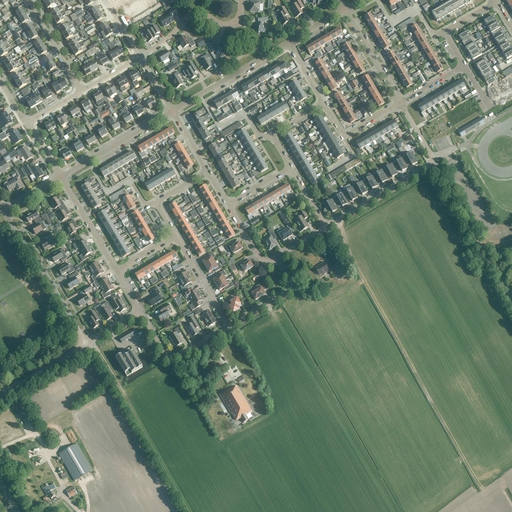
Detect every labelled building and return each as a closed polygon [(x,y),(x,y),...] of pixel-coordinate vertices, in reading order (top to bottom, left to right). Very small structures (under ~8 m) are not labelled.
[(50,0),(44,4),(47,9),(54,5),(53,2),(55,0),(50,0)] [(141,12),(146,9),(140,0),(139,0),(135,3),(141,12)] [(147,0),(140,0),(146,9),(151,6),(147,0)] [(251,0),(251,2),(249,3),(249,11),(250,12),(258,13),(259,12),(260,5),(263,5),(263,1),(259,0),(251,0)] [(304,8),(299,0),(294,3),(295,5),(291,8),(296,17),(294,19),(303,13),(301,10),(304,8)] [(397,3),(394,0),(389,0),(388,1),(391,6),(390,7),(392,11),(396,9),(394,5),(397,3)] [(402,0),(394,0),(397,3),(399,8),(400,10),(402,12),(406,10),(403,5),(402,6),(399,2),(402,0)] [(452,0),(448,3),(453,12),(454,13),(454,12),(460,8),(455,0),(452,0)] [(464,2),(462,0),(455,0),(460,8),(460,9),(461,9),(460,8),(465,5),(466,6),(465,5),(466,5),(464,2)] [(135,3),(130,6),(135,15),(141,12),(135,3)] [(443,6),(448,15),(449,16),(448,15),(453,12),(448,3),(443,6)] [(130,19),(135,15),(130,6),(124,9),(130,19)] [(436,10),(442,19),(442,20),(442,19),(448,15),(443,6),(436,10)] [(284,7),(275,13),(283,25),(289,22),(286,16),(288,15),(284,7)] [(60,15),(59,12),(63,10),(61,8),(50,14),(53,19),(60,15)] [(87,21),(89,20),(99,14),(96,8),(90,11),(92,14),(91,15),(91,14),(85,18),(87,21)] [(168,12),(169,15),(159,21),(163,28),(174,22),(172,19),(178,15),(174,8),(168,12)] [(14,21),(25,15),(22,9),(16,13),(18,17),(17,18),(16,17),(13,19),(14,21)] [(435,20),(437,22),(442,19),(436,10),(431,13),(435,20)] [(60,15),(53,19),(57,25),(64,21),(62,18),(65,16),(68,14),(67,12),(64,13),(60,15)] [(102,19),(99,14),(87,21),(88,24),(95,20),(97,22),(102,19)] [(376,15),(372,17),(370,14),(364,17),(367,23),(373,19),(375,18),(376,18),(377,17),(378,18),(381,16),(379,14),(377,16),(376,15)] [(21,25),(22,24),(28,21),(25,15),(14,21),(16,24),(19,22),(21,25)] [(493,16),(484,22),(487,28),(496,22),(493,16)] [(258,19),(258,24),(253,27),(253,28),(257,35),(258,35),(265,31),(265,30),(262,24),(268,20),(267,18),(258,19)] [(375,23),(373,19),(367,23),(371,28),(376,25),(379,24),(377,21),(375,23)] [(496,22),(487,28),(491,34),(500,28),(496,22)] [(63,35),(70,31),(68,28),(69,27),(72,26),(70,23),(59,30),(63,35)] [(98,35),(108,29),(105,24),(99,27),(102,31),(100,32),(100,31),(97,33),(98,35)] [(23,37),(34,31),(31,25),(25,29),(27,32),(22,35),(23,37)] [(152,25),(149,27),(147,28),(153,40),(159,37),(157,34),(160,33),(156,26),(152,25)] [(376,25),(371,28),(374,34),(380,30),(384,28),(384,29),(387,28),(386,26),(384,27),(383,25),(378,28),(376,25)] [(417,26),(411,29),(409,30),(410,33),(412,32),(414,35),(420,31),(417,26)] [(70,31),(63,35),(66,40),(73,36),(71,33),(72,32),(72,33),(75,31),(73,28),(70,31)] [(153,40),(147,28),(145,30),(147,33),(144,35),(143,34),(140,36),(144,42),(147,41),(148,43),(153,40)] [(384,28),(380,30),(374,34),(377,39),(383,36),(385,35),(384,33),(382,34),(381,33),(384,32),(383,29),(384,28)] [(500,28),(491,34),(494,39),(503,34),(500,28)] [(108,29),(98,35),(99,38),(103,36),(102,35),(103,34),(106,38),(112,35),(108,29)] [(341,40),(339,37),(343,34),(339,29),(334,32),(342,46),(347,43),(345,40),(342,41),(341,40)] [(16,31),(15,31),(11,34),(16,41),(20,39),(16,31)] [(37,37),(34,31),(23,37),(24,37),(22,38),(24,41),(25,40),(28,38),(28,37),(29,36),(31,40),(37,37)] [(414,35),(412,36),(414,39),(416,37),(417,40),(423,37),(420,31),(414,35)] [(471,37),(467,31),(458,37),(462,43),(471,37)] [(342,46),(334,32),(328,35),(331,41),(337,38),(339,41),(336,43),(339,47),(342,46)] [(503,34),(494,39),(498,45),(506,40),(507,40),(506,39),(503,34)] [(328,35),(323,39),(326,44),(328,47),(331,46),(329,43),(331,41),(328,35)] [(188,41),(185,36),(178,41),(183,49),(190,45),(191,48),(195,45),(191,39),(188,41)] [(385,39),(383,36),(377,39),(380,45),(386,42),(388,40),(387,38),(385,39)] [(423,37),(417,40),(421,46),(426,42),(423,37)] [(474,43),(471,37),(462,43),(465,49),(474,43)] [(114,40),(112,38),(108,40),(112,47),(118,58),(124,54),(119,47),(116,49),(113,44),(115,42),(114,40)] [(1,43),(0,43),(0,51),(5,48),(4,48),(8,46),(7,43),(6,43),(7,42),(5,39),(0,41),(1,43)] [(72,51),(79,46),(77,43),(78,43),(81,41),(80,39),(69,45),(72,51)] [(326,44),(323,39),(317,42),(320,47),(326,44)] [(34,49),(31,50),(30,51),(31,54),(33,53),(43,47),(40,41),(34,44),(36,49),(35,50),(34,49)] [(212,42),(206,45),(211,53),(215,51),(219,58),(228,54),(225,49),(224,50),(221,44),(215,48),(212,42)] [(317,42),(311,45),(315,51),(317,54),(319,53),(319,52),(322,50),(320,48),(320,47),(317,42)] [(388,45),(386,42),(380,45),(384,51),(391,46),(390,44),(388,45)] [(430,48),(426,42),(421,46),(424,51),(430,48)] [(508,42),(499,48),(503,54),(511,48),(508,42)] [(79,46),(72,51),(75,56),(82,52),(80,48),(81,48),(86,45),(85,43),(83,44),(79,46)] [(478,49),(474,43),(465,49),(469,54),(478,49)] [(343,47),(344,48),(341,50),(342,52),(345,50),(346,53),(352,50),(349,44),(343,47)] [(315,51),(311,45),(306,48),(309,54),(312,53),(315,51)] [(5,48),(0,51),(0,56),(1,58),(8,54),(6,51),(10,48),(8,46),(4,48),(5,48)] [(43,47),(33,53),(34,55),(36,54),(37,56),(39,57),(40,56),(41,56),(47,52),(43,47)] [(118,58),(112,47),(110,49),(111,52),(112,51),(113,53),(109,55),(113,61),(118,58)] [(94,48),(93,49),(90,51),(93,55),(95,54),(97,57),(98,60),(103,67),(108,63),(102,54),(99,55),(98,52),(97,53),(94,48)] [(424,51),(422,53),(423,55),(425,54),(427,57),(433,53),(430,48),(424,51)] [(506,60),(511,56),(511,48),(503,54),(506,60)] [(473,60),(481,55),(478,49),(469,54),(472,59),(472,60),(473,60)] [(345,57),(348,55),(350,59),(355,55),(352,50),(346,53),(344,55),(345,57)] [(172,51),(169,54),(167,52),(158,57),(162,63),(169,59),(171,63),(175,61),(177,63),(180,60),(176,53),(174,54),(172,51)] [(392,52),(387,55),(390,61),(396,57),(397,56),(398,56),(399,56),(400,55),(401,56),(403,54),(402,52),(399,54),(398,52),(394,55),(392,52)] [(433,53),(427,57),(425,58),(427,60),(429,59),(430,62),(436,59),(433,53)] [(213,63),(209,57),(208,54),(199,60),(201,64),(202,63),(206,71),(212,67),(210,65),(213,63)] [(350,59),(351,61),(353,64),(359,61),(355,55),(350,59)] [(396,57),(390,61),(393,66),(399,63),(401,61),(404,60),(401,56),(400,55),(399,56),(398,56),(397,56),(396,57)] [(14,64),(12,61),(16,59),(15,56),(4,63),(7,68),(14,64)] [(29,62),(28,63),(23,65),(25,68),(29,66),(35,62),(38,60),(36,57),(28,61),(29,62)] [(42,69),(52,62),(49,57),(43,60),(46,64),(44,65),(44,64),(40,66),(42,69)] [(477,69),(486,63),(483,57),(474,63),(477,69)] [(436,59),(430,62),(428,63),(430,66),(432,65),(434,68),(439,64),(436,59)] [(86,63),(92,73),(98,69),(94,63),(91,65),(89,61),(86,63)] [(325,63),(323,64),(321,61),(315,64),(318,70),(324,66),(326,65),(327,67),(330,65),(328,63),(326,64),(325,63)] [(349,65),(346,66),(348,69),(351,67),(352,68),(354,67),(356,69),(356,70),(362,66),(359,61),(353,64),(350,66),(349,65)] [(18,62),(14,64),(7,68),(10,74),(17,69),(15,66),(19,64),(18,62)] [(56,68),(52,62),(42,69),(43,71),(46,69),(46,68),(47,67),(50,72),(56,68)] [(282,62),(277,66),(285,78),(286,80),(294,75),(292,72),(290,73),(289,73),(285,75),(285,74),(283,71),(286,69),(289,68),(287,63),(284,65),(282,62)] [(92,73),(86,63),(84,64),(86,68),(83,70),(86,76),(92,73)] [(189,69),(185,71),(183,72),(186,77),(188,75),(191,80),(196,77),(195,74),(197,72),(192,63),(187,65),(189,69)] [(400,66),(399,63),(393,66),(396,72),(402,68),(404,67),(403,64),(400,66)] [(490,69),(486,63),(477,69),(481,75),(490,69)] [(439,64),(434,68),(430,70),(431,72),(435,70),(437,73),(443,70),(439,64)] [(285,79),(285,78),(277,66),(272,69),(276,75),(279,74),(283,81),(286,80),(285,78),(285,79)] [(327,72),(324,66),(318,70),(322,75),(327,72)] [(356,70),(356,69),(350,73),(351,74),(350,74),(350,76),(357,72),(359,75),(365,72),(362,66),(356,70)] [(402,68),(396,72),(400,77),(405,74),(407,73),(406,70),(404,72),(402,68)] [(274,80),(272,77),(276,75),(272,69),(267,72),(271,78),(272,81),(274,85),(276,84),(274,80)] [(493,75),(490,69),(481,75),(484,81),(493,75)] [(23,80),(21,77),(25,75),(24,72),(13,79),(16,84),(23,80)] [(139,85),(138,84),(136,81),(140,79),(136,72),(129,76),(133,83),(132,83),(135,88),(139,85)] [(271,78),(267,72),(261,75),(265,81),(271,78)] [(327,72),(322,75),(325,81),(331,77),(327,72)] [(171,80),(173,84),(174,83),(177,89),(183,85),(178,76),(179,75),(178,73),(174,75),(176,77),(171,80)] [(407,77),(405,74),(400,77),(403,83),(409,80),(408,79),(410,78),(409,76),(407,77)] [(265,81),(261,75),(256,78),(260,84),(265,81)] [(497,81),(493,75),(484,81),(488,87),(497,81)] [(362,79),(362,80),(360,81),(361,83),(363,82),(365,85),(371,82),(368,76),(362,79)] [(23,80),(16,84),(19,89),(26,85),(25,82),(28,80),(27,77),(23,80)] [(334,83),(331,77),(325,81),(328,86),(334,83)] [(56,81),(58,84),(62,91),(68,87),(62,78),(56,81)] [(256,78),(251,81),(255,87),(260,84),(256,78)] [(127,91),(125,87),(128,85),(124,79),(118,83),(121,89),(120,89),(122,93),(127,91)] [(406,88),(412,85),(414,84),(413,81),(410,82),(409,80),(403,83),(406,88)] [(62,91),(58,84),(56,81),(53,84),(52,85),(52,87),(56,94),(62,91)] [(255,87),(251,81),(246,84),(251,93),(254,97),(255,96),(253,92),(254,92),(253,90),(252,89),(255,87)] [(358,87),(355,82),(355,81),(350,84),(353,90),(358,87)] [(461,81),(456,84),(460,91),(459,91),(461,95),(463,94),(461,90),(465,87),(461,81)] [(293,91),(300,87),(297,82),(290,86),(290,85),(286,88),(287,90),(291,87),(293,91)] [(365,85),(367,87),(369,91),(374,87),(371,82),(365,85)] [(337,88),(334,83),(328,86),(332,92),(337,88)] [(241,87),(242,90),(240,92),(243,98),(246,96),(245,94),(248,92),(249,94),(251,93),(246,84),(241,87)] [(456,84),(450,87),(454,94),(456,98),(458,97),(456,93),(459,91),(460,91),(456,84)] [(117,95),(115,92),(112,86),(105,90),(108,96),(110,99),(117,95)] [(136,94),(133,96),(136,101),(142,98),(139,92),(143,90),(142,87),(135,91),(134,89),(133,89),(136,94)] [(293,91),(289,93),(290,95),(294,93),(296,96),(296,97),(303,93),(300,87),(293,91)] [(365,91),(363,93),(364,95),(367,93),(367,95),(368,94),(369,95),(370,94),(370,93),(372,96),(377,93),(374,87),(369,91),(366,92),(365,91)] [(450,87),(445,90),(449,97),(448,98),(451,101),(453,100),(450,96),(454,94),(450,87)] [(46,100),(52,97),(48,89),(42,93),(46,100)] [(449,97),(445,90),(440,94),(443,100),(443,101),(445,105),(446,104),(447,103),(445,100),(448,98),(449,97)] [(235,91),(230,94),(239,109),(240,111),(242,109),(240,105),(239,105),(237,102),(239,100),(242,98),(239,92),(237,94),(235,91)] [(38,95),(37,96),(35,93),(33,94),(34,96),(31,98),(36,106),(42,103),(38,95)] [(97,106),(105,102),(100,93),(93,97),(96,103),(97,106)] [(296,97),(296,96),(292,98),(293,100),(297,98),(300,102),(306,99),(303,93),(296,97)] [(337,102),(343,98),(340,93),(334,96),(337,102)] [(381,98),(377,93),(372,96),(375,102),(381,98)] [(230,94),(224,97),(228,103),(231,102),(233,104),(235,108),(234,108),(237,112),(240,111),(239,109),(230,94)] [(440,94),(434,97),(438,104),(437,104),(440,108),(442,107),(439,103),(443,101),(443,100),(440,94)] [(121,96),(118,98),(115,99),(118,104),(124,101),(121,96)] [(224,97),(219,100),(228,115),(229,117),(232,116),(229,111),(225,105),(228,103),(224,97)] [(438,104),(434,97),(429,100),(433,107),(432,107),(434,111),(436,110),(434,106),(437,104),(438,104)] [(25,100),(26,102),(31,109),(36,106),(31,98),(32,99),(29,101),(27,98),(25,100)] [(283,104),(279,106),(283,113),(288,109),(284,103),(285,102),(283,98),(281,100),(283,104)] [(343,98),(337,102),(341,107),(346,104),(346,103),(348,102),(346,100),(345,101),(343,98)] [(372,102),(369,104),(370,106),(373,104),(374,105),(376,104),(378,107),(384,104),(381,98),(375,102),(372,103),(372,102)] [(150,110),(157,106),(153,100),(148,102),(146,99),(144,101),(146,104),(150,110)] [(219,100),(214,103),(218,109),(221,108),(222,110),(225,114),(222,115),(223,116),(223,117),(225,119),(225,120),(229,117),(228,115),(219,100)] [(252,110),(256,108),(254,105),(259,103),(258,100),(249,104),(252,110)] [(429,100),(423,103),(427,110),(429,114),(431,113),(429,109),(432,107),(433,107),(429,100)] [(86,113),(90,111),(92,109),(90,107),(91,106),(87,101),(81,105),(84,110),(86,113)] [(277,107),(274,109),(273,109),(277,116),(283,113),(279,106),(277,102),(275,103),(277,107)] [(427,110),(423,103),(418,107),(422,113),(421,113),(423,117),(425,116),(423,112),(427,110)] [(137,117),(143,114),(140,108),(141,108),(139,104),(136,106),(138,109),(134,112),(137,117)] [(346,104),(341,107),(344,113),(350,109),(352,108),(350,105),(348,107),(346,104)] [(272,110),(269,112),(268,112),(272,119),(277,116),(273,109),(274,109),(272,105),(270,106),(272,110)] [(78,117),(80,116),(79,113),(76,108),(69,112),(72,117),(76,115),(78,117)] [(111,108),(109,109),(106,111),(109,116),(115,113),(112,108),(111,108)] [(267,113),(263,115),(263,116),(267,122),(272,119),(268,112),(269,112),(266,108),(264,109),(267,113)] [(132,121),(129,115),(127,111),(126,112),(124,109),(120,111),(122,114),(119,116),(121,120),(123,119),(126,124),(132,121)] [(350,109),(344,113),(347,118),(353,115),(350,109)] [(486,113),(489,119),(497,116),(495,110),(486,113)] [(263,116),(263,115),(261,111),(259,113),(261,116),(257,119),(261,126),(267,122),(263,116)] [(0,121),(4,128),(12,123),(10,120),(11,119),(10,117),(9,118),(6,112),(0,115),(0,121)] [(192,116),(194,119),(192,120),(195,125),(207,118),(207,116),(203,119),(203,118),(200,120),(198,116),(201,115),(199,112),(192,116)] [(68,124),(66,121),(63,115),(56,119),(60,125),(61,127),(68,124)] [(356,120),(353,115),(347,118),(351,124),(356,120)] [(317,126),(324,122),(321,117),(314,121),(314,120),(310,123),(311,125),(315,122),(317,126)] [(209,121),(207,118),(195,125),(198,131),(205,127),(203,125),(206,123),(209,121)] [(461,137),(485,123),(482,118),(458,132),(461,137)] [(114,119),(112,120),(108,122),(114,131),(120,128),(117,122),(116,122),(114,119)] [(392,131),(394,135),(396,134),(394,130),(398,127),(394,121),(388,124),(392,131)] [(48,132),(55,128),(52,122),(44,126),(48,132)] [(317,126),(313,128),(314,130),(318,128),(320,131),(321,132),(327,128),(324,122),(317,126)] [(206,129),(205,127),(198,131),(201,136),(208,132),(210,131),(214,128),(216,127),(215,124),(206,129)] [(388,124),(383,127),(387,134),(386,134),(388,138),(390,137),(388,133),(392,131),(388,124)] [(102,126),(95,130),(96,132),(97,132),(101,139),(108,135),(104,128),(102,126)] [(214,128),(210,131),(208,132),(201,136),(204,141),(207,139),(209,142),(216,139),(214,135),(211,137),(209,134),(215,130),(216,132),(219,131),(216,127),(214,128)] [(387,134),(383,127),(378,130),(382,137),(381,138),(383,141),(385,140),(383,136),(386,134),(387,134)] [(172,138),(171,136),(174,134),(171,128),(165,132),(169,137),(170,139),(172,138)] [(317,134),(318,135),(321,133),(323,137),(324,137),(331,133),(327,128),(321,132),(320,131),(316,133),(317,134)] [(22,141),(16,130),(9,134),(7,136),(8,138),(11,136),(15,145),(22,141)] [(382,137),(378,130),(372,134),(376,140),(375,141),(378,145),(380,144),(377,140),(381,138),(382,137)] [(241,140),(248,136),(245,131),(238,135),(238,134),(234,136),(235,138),(239,136),(241,140)] [(165,132),(160,135),(163,140),(164,142),(167,141),(166,139),(169,137),(165,132)] [(324,137),(323,137),(320,139),(321,141),(325,139),(327,142),(327,143),(334,139),(331,133),(324,137)] [(294,140),(298,138),(297,136),(293,138),(290,134),(286,137),(284,138),(287,144),(294,140)] [(376,140),(372,134),(367,137),(371,144),(370,144),(372,148),(374,147),(372,143),(375,141),(376,140)] [(154,138),(158,144),(159,146),(161,144),(160,142),(163,140),(160,135),(154,138)] [(88,146),(96,142),(92,136),(85,140),(88,146)] [(241,140),(237,142),(238,144),(242,142),(244,145),(245,146),(251,142),(248,136),(241,140)] [(371,144),(367,137),(361,140),(365,147),(364,147),(367,151),(369,150),(366,146),(370,144),(371,144)] [(154,146),(158,144),(154,138),(149,141),(152,147),(153,149),(156,148),(154,146)] [(80,143),(79,143),(77,139),(75,140),(77,144),(73,147),(77,153),(83,149),(80,143)] [(327,143),(327,142),(323,144),(324,146),(328,144),(330,147),(330,148),(337,144),(334,139),(327,143)] [(294,140),(287,144),(290,149),(297,145),(297,146),(301,143),(300,142),(296,144),(294,140)] [(365,147),(361,140),(356,143),(359,148),(355,150),(361,159),(363,158),(361,155),(363,153),(361,149),(364,147),(365,147)] [(149,141),(143,145),(147,150),(148,153),(151,151),(149,149),(152,147),(149,141)] [(217,143),(215,144),(208,148),(211,153),(218,149),(224,146),(228,144),(226,141),(223,143),(223,144),(219,146),(217,143)] [(245,146),(244,145),(240,147),(242,149),(245,147),(247,150),(248,151),(254,147),(251,142),(245,146)] [(183,149),(180,143),(169,150),(171,152),(176,149),(178,152),(183,149)] [(330,148),(330,147),(326,150),(327,152),(331,149),(333,153),(333,154),(340,150),(337,144),(330,148)] [(146,156),(144,152),(147,150),(143,145),(138,148),(140,151),(137,152),(141,159),(146,156)] [(297,145),(290,149),(294,154),(300,151),(301,151),(305,149),(303,147),(299,149),(297,146),(297,145)] [(224,146),(218,149),(211,153),(214,158),(221,155),(219,152),(222,150),(226,148),(224,146)] [(248,151),(247,150),(244,153),(245,155),(249,152),(251,156),(258,153),(254,147),(248,151)] [(32,158),(26,148),(17,153),(20,160),(23,158),(25,162),(32,158)] [(68,151),(66,148),(64,149),(64,148),(59,151),(61,155),(62,155),(65,160),(72,156),(68,151)] [(177,156),(179,155),(181,158),(187,155),(183,149),(178,152),(175,154),(177,156)] [(333,154),(333,153),(329,155),(330,157),(334,155),(337,159),(344,155),(340,150),(333,154)] [(17,156),(15,153),(14,151),(8,154),(11,160),(17,156)] [(300,151),(294,154),(297,160),(304,156),(304,157),(308,154),(307,152),(303,155),(301,151),(300,151)] [(131,162),(132,161),(135,159),(137,163),(139,162),(137,158),(136,158),(132,152),(127,155),(131,162)] [(251,156),(247,158),(248,160),(252,158),(254,161),(254,162),(261,158),(258,153),(251,156)] [(407,153),(405,154),(402,156),(406,162),(406,163),(409,161),(412,166),(417,163),(411,153),(408,155),(407,153)] [(2,157),(5,161),(0,163),(0,173),(9,169),(6,163),(11,160),(7,154),(2,157)] [(221,155),(214,158),(218,164),(230,156),(229,154),(226,156),(225,156),(223,157),(221,155)] [(131,162),(127,155),(122,158),(126,165),(130,163),(132,166),(134,165),(132,161),(131,162)] [(181,158),(176,161),(177,163),(182,160),(184,163),(190,160),(187,155),(181,158)] [(230,156),(218,164),(221,169),(227,165),(226,162),(228,161),(228,160),(232,158),(230,156)] [(304,156),(297,160),(300,165),(307,161),(307,162),(311,160),(310,158),(306,160),(304,157),(304,156)] [(395,159),(395,160),(392,162),(396,168),(399,166),(402,172),(407,169),(400,156),(395,159)] [(126,165),(122,158),(116,161),(120,168),(121,168),(124,166),(126,169),(128,168),(126,165)] [(143,161),(146,167),(151,164),(148,158),(143,161)] [(254,162),(254,161),(250,164),(251,166),(255,163),(257,167),(264,163),(261,158),(254,162)] [(190,160),(184,163),(182,165),(183,167),(186,166),(187,169),(193,166),(190,160)] [(120,168),(116,161),(111,164),(115,171),(116,171),(119,169),(121,172),(123,171),(121,168),(120,168)] [(309,166),(307,162),(307,161),(300,165),(303,171),(310,167),(314,165),(313,163),(309,166)] [(24,168),(30,177),(34,175),(36,180),(43,176),(38,167),(35,168),(32,163),(24,168)] [(257,167),(253,169),(254,171),(258,169),(261,173),(267,169),(264,163),(257,167)] [(111,164),(106,168),(110,174),(114,172),(116,176),(118,174),(116,171),(115,171),(111,164)] [(227,165),(221,169),(224,174),(230,170),(233,169),(236,166),(235,164),(232,166),(229,168),(227,165)] [(392,178),(397,175),(392,165),(387,168),(386,166),(382,168),(386,174),(389,172),(392,178)] [(310,167),(303,171),(306,176),(313,172),(314,173),(317,171),(316,169),(312,171),(310,167)] [(110,174),(106,168),(100,171),(104,178),(108,175),(110,179),(112,178),(110,174)] [(166,172),(170,179),(176,176),(172,169),(167,172),(165,168),(163,169),(165,173),(166,172)] [(233,175),(230,170),(224,174),(227,179),(233,175)] [(15,177),(16,178),(17,179),(20,177),(20,176),(17,171),(16,171),(14,172),(15,172),(11,175),(13,178),(15,177)] [(166,172),(165,173),(162,175),(160,171),(158,172),(160,176),(161,176),(165,182),(170,179),(166,172)] [(372,174),(375,178),(376,180),(379,178),(382,184),(387,181),(382,171),(377,174),(376,172),(372,174)] [(316,176),(314,173),(313,172),(306,176),(310,182),(316,178),(317,178),(321,176),(320,175),(322,174),(321,173),(316,176)] [(161,176),(160,176),(157,178),(155,174),(153,176),(155,179),(159,186),(165,182),(161,176)] [(233,175),(227,179),(230,184),(236,180),(239,179),(237,177),(238,176),(235,178),(233,175)] [(369,184),(372,190),(377,186),(372,177),(367,180),(366,178),(362,180),(366,186),(369,184)] [(155,179),(151,181),(149,178),(147,179),(149,182),(150,182),(154,189),(159,186),(155,179)] [(319,182),(317,178),(316,178),(310,182),(313,187),(319,183),(320,184),(324,181),(323,179),(319,182)] [(21,188),(20,185),(16,179),(7,184),(7,183),(5,184),(4,186),(6,188),(7,188),(9,192),(15,188),(17,191),(21,188)] [(85,182),(86,185),(81,188),(85,193),(91,189),(89,185),(92,183),(91,181),(90,179),(85,182)] [(236,180),(230,184),(233,190),(239,186),(236,180)] [(150,182),(149,182),(146,184),(144,181),(142,182),(144,186),(145,185),(149,192),(154,189),(150,182)] [(352,185),(356,192),(359,190),(362,195),(368,192),(362,182),(359,184),(357,182),(352,185)] [(282,188),(288,198),(290,196),(288,193),(287,194),(287,193),(291,191),(288,185),(282,188)] [(94,186),(91,189),(85,193),(88,198),(94,194),(92,190),(96,188),(94,186)] [(201,191),(203,195),(208,191),(205,186),(197,190),(199,193),(201,191)] [(351,187),(344,190),(342,186),(340,187),(346,197),(349,196),(352,201),(358,198),(351,187)] [(282,188),(277,191),(280,197),(285,194),(285,195),(284,196),(286,199),(288,198),(282,188)] [(204,197),(206,200),(212,197),(208,191),(203,195),(201,196),(202,198),(204,197)] [(277,191),(272,194),(277,204),(280,203),(278,200),(277,201),(276,200),(280,197),(277,191)] [(98,192),(94,194),(88,198),(91,204),(98,200),(97,199),(95,196),(99,194),(98,192)] [(132,202),(129,196),(127,194),(125,196),(122,197),(125,204),(124,204),(123,203),(117,207),(119,209),(120,208),(121,209),(132,202)] [(188,196),(193,204),(197,202),(194,196),(193,197),(191,194),(188,196)] [(272,194),(266,197),(270,203),(274,201),(274,202),(273,203),(275,205),(277,204),(272,194)] [(342,207),(348,204),(342,194),(337,197),(336,195),(333,197),(336,203),(339,202),(342,207)] [(98,200),(91,204),(94,209),(101,205),(98,201),(105,197),(104,195),(97,199),(98,200)] [(184,203),(177,207),(175,204),(174,204),(172,206),(169,207),(173,212),(178,209),(179,210),(185,206),(187,208),(191,205),(186,197),(183,199),(185,202),(184,202),(184,203)] [(207,202),(209,206),(215,202),(212,197),(206,200),(204,201),(205,204),(207,202)] [(266,197),(261,200),(267,210),(269,209),(267,206),(266,207),(265,206),(270,203),(266,197)] [(60,210),(65,207),(61,199),(57,201),(56,199),(50,202),(55,209),(58,207),(60,210)] [(261,200),(256,204),(259,210),(263,207),(264,208),(263,209),(264,212),(267,210),(261,200)] [(329,208),(332,213),(338,210),(332,200),(327,203),(326,201),(323,203),(326,209),(329,208)] [(132,202),(121,209),(122,211),(126,209),(126,208),(127,207),(129,211),(135,208),(132,202)] [(218,208),(215,202),(209,206),(207,207),(209,209),(211,208),(213,211),(218,208)] [(259,210),(256,204),(250,207),(256,217),(258,215),(257,212),(255,213),(255,212),(259,210)] [(107,207),(108,208),(104,211),(98,215),(101,220),(108,216),(107,216),(105,212),(109,210),(111,209),(109,206),(107,207)] [(65,207),(60,210),(61,212),(58,215),(62,222),(68,218),(67,216),(70,214),(65,207)] [(256,217),(250,207),(245,210),(248,216),(253,213),(253,214),(252,215),(254,218),(256,217)] [(178,209),(173,212),(176,218),(182,215),(184,213),(181,208),(179,210),(178,209)] [(214,214),(216,217),(221,213),(218,208),(213,211),(210,212),(212,215),(214,214)] [(30,213),(30,214),(25,217),(29,223),(33,220),(35,223),(40,220),(35,211),(30,213)] [(113,212),(107,216),(108,216),(101,220),(104,226),(111,222),(110,221),(108,218),(115,214),(113,212)] [(131,219),(134,218),(135,221),(141,217),(138,212),(130,217),(131,219)] [(301,217),(295,221),(301,232),(308,227),(304,220),(307,218),(304,212),(299,214),(301,217)] [(225,219),(221,213),(216,217),(214,218),(215,220),(217,219),(219,222),(225,219)] [(284,223),(288,220),(283,213),(280,215),(279,215),(284,223)] [(184,218),(182,215),(176,218),(179,223),(185,220),(187,219),(186,217),(184,218)] [(49,226),(52,224),(47,216),(42,219),(44,222),(46,221),(49,226)] [(125,216),(120,220),(123,225),(128,221),(125,216)] [(111,222),(104,226),(107,231),(114,227),(114,226),(112,223),(118,219),(117,217),(110,221),(111,222)] [(135,221),(133,223),(134,225),(137,223),(139,226),(144,223),(141,217),(135,221)] [(228,224),(225,219),(219,222),(217,224),(218,226),(220,225),(222,228),(228,224)] [(45,228),(41,220),(40,220),(35,223),(37,226),(32,229),(35,235),(42,231),(43,231),(46,229),(45,228)] [(75,230),(78,228),(73,220),(68,223),(70,227),(66,229),(70,235),(76,232),(75,230)] [(185,220),(179,223),(183,229),(188,226),(188,225),(191,224),(189,222),(187,223),(185,220)] [(120,223),(114,226),(114,227),(107,231),(110,236),(117,232),(115,228),(118,226),(121,225),(120,223)] [(138,230),(140,229),(142,232),(147,229),(144,223),(139,226),(136,228),(138,230)] [(228,224),(222,228),(220,229),(222,231),(224,230),(226,233),(231,230),(228,224)] [(284,242),(287,240),(286,239),(292,236),(291,234),(294,232),(290,225),(287,227),(288,229),(283,232),(282,229),(277,232),(283,242),(283,241),(284,242)] [(188,226),(183,229),(186,235),(191,231),(193,229),(192,227),(190,229),(188,226)] [(117,232),(110,236),(113,242),(120,238),(120,237),(118,234),(124,230),(123,228),(117,232)] [(268,229),(269,232),(268,232),(270,236),(264,241),(267,247),(269,251),(272,249),(272,248),(276,246),(273,241),(277,239),(272,230),(270,228),(268,229)] [(142,232),(139,234),(141,236),(144,235),(145,237),(151,234),(147,229),(142,232)] [(226,233),(224,234),(225,237),(227,236),(229,239),(235,235),(231,230),(226,233)] [(189,240),(195,237),(197,235),(195,233),(193,234),(191,231),(186,235),(189,240)] [(120,238),(113,242),(117,247),(123,243),(123,242),(121,239),(125,237),(128,235),(126,233),(120,237),(120,238)] [(144,241),(146,240),(148,243),(154,240),(151,234),(145,237),(143,239),(144,241)] [(54,244),(50,236),(44,239),(46,242),(41,245),(45,251),(52,247),(51,245),(54,244)] [(197,240),(195,237),(189,240),(192,246),(198,242),(200,241),(199,239),(197,240)] [(130,238),(123,242),(123,243),(117,247),(120,252),(127,248),(126,248),(124,244),(128,242),(127,242),(131,240),(130,238)] [(80,252),(89,247),(86,241),(80,245),(78,242),(73,245),(76,251),(79,249),(80,252)] [(198,242),(192,246),(196,251),(201,248),(203,246),(201,243),(199,245),(198,242)] [(242,249),(239,243),(233,246),(232,243),(225,247),(228,252),(231,250),(233,254),(242,249)] [(127,248),(120,252),(123,258),(130,254),(127,250),(134,246),(133,244),(126,248),(127,248)] [(89,247),(80,252),(82,255),(79,257),(83,262),(88,258),(86,256),(92,252),(89,247)] [(201,248),(196,251),(199,257),(204,253),(201,248)] [(63,249),(59,252),(51,257),(54,263),(60,259),(62,262),(67,259),(65,255),(66,255),(63,249)] [(171,261),(173,263),(175,262),(174,260),(177,258),(174,252),(168,255),(171,261)] [(207,259),(202,262),(205,268),(214,262),(213,259),(215,258),(212,253),(206,256),(207,259)] [(468,254),(462,258),(467,267),(474,263),(468,254)] [(163,259),(166,264),(167,266),(169,265),(168,263),(171,261),(168,255),(163,259)] [(157,262),(160,268),(162,270),(164,268),(163,266),(166,264),(163,259),(157,262)] [(246,259),(243,261),(236,265),(239,270),(242,269),(244,273),(253,267),(250,261),(248,262),(246,259)] [(350,274),(348,271),(342,261),(332,267),(340,280),(350,274)] [(152,265),(155,271),(156,273),(158,272),(157,269),(160,268),(157,262),(152,265)] [(214,262),(205,268),(209,273),(214,270),(215,272),(222,269),(219,264),(218,264),(216,265),(214,262)] [(100,266),(99,263),(98,263),(93,265),(91,263),(85,266),(88,272),(90,270),(92,273),(101,268),(100,266)] [(333,270),(329,263),(325,265),(324,263),(320,265),(321,265),(315,269),(319,276),(323,274),(324,275),(333,270)] [(474,272),(480,268),(477,263),(471,267),(474,272)] [(71,266),(69,267),(67,264),(58,269),(62,276),(68,272),(69,275),(75,271),(71,266)] [(146,268),(149,274),(151,276),(153,275),(152,273),(155,271),(152,265),(146,268)] [(101,268),(92,273),(94,276),(91,277),(94,283),(101,279),(99,276),(104,273),(104,272),(103,270),(102,270),(101,268)] [(141,272),(144,277),(145,279),(147,278),(146,276),(149,274),(146,268),(141,272)] [(272,270),(275,279),(282,276),(279,268),(272,270)] [(223,271),(217,275),(218,277),(213,280),(216,286),(225,280),(223,277),(226,276),(223,271)] [(69,277),(71,281),(66,283),(67,285),(66,285),(67,287),(68,289),(69,288),(70,290),(79,284),(75,278),(79,276),(77,272),(69,277)] [(141,279),(144,277),(141,272),(135,275),(140,283),(142,281),(141,279)] [(189,277),(186,272),(181,275),(180,275),(179,273),(173,276),(175,279),(177,278),(180,283),(189,277)] [(189,277),(180,283),(182,286),(180,287),(183,292),(189,289),(188,288),(192,286),(191,283),(192,282),(189,277)] [(101,279),(94,283),(93,283),(97,289),(100,287),(102,290),(111,284),(109,282),(110,282),(108,279),(108,280),(107,279),(103,282),(101,279)] [(227,283),(225,280),(216,286),(219,291),(224,288),(226,291),(234,286),(231,281),(227,283)] [(266,289),(263,283),(256,287),(258,290),(251,294),(255,300),(265,295),(263,291),(266,289)] [(111,284),(102,290),(103,292),(101,294),(104,299),(111,295),(109,292),(114,290),(113,289),(114,289),(112,286),(111,284)] [(153,296),(147,300),(151,306),(161,300),(158,295),(160,294),(155,287),(150,290),(153,296)] [(191,293),(190,291),(183,295),(185,298),(189,298),(191,301),(200,296),(197,291),(192,293),(191,293)] [(80,307),(89,301),(86,295),(76,301),(77,302),(76,302),(77,304),(79,306),(80,307)] [(126,309),(118,295),(109,300),(116,311),(118,309),(120,313),(126,309)] [(200,296),(191,301),(192,303),(189,307),(192,311),(202,305),(200,302),(203,301),(200,296)] [(232,305),(229,307),(233,314),(239,310),(238,307),(241,305),(237,298),(230,302),(232,305)] [(108,302),(101,306),(103,311),(101,312),(106,321),(113,318),(110,313),(113,312),(108,302)] [(158,310),(160,313),(157,315),(161,322),(169,317),(167,313),(171,310),(168,304),(158,310)] [(91,319),(88,321),(93,329),(99,326),(97,322),(99,320),(94,312),(89,315),(91,319)] [(202,316),(209,327),(211,326),(212,326),(214,325),(214,324),(216,323),(210,312),(202,316)] [(188,320),(190,325),(186,328),(192,338),(199,333),(197,329),(199,327),(193,317),(188,320)] [(176,334),(170,337),(176,347),(183,343),(178,335),(181,334),(177,328),(174,330),(176,334)] [(119,339),(122,343),(137,334),(134,329),(119,339)] [(121,355),(116,358),(127,377),(142,367),(133,352),(128,355),(123,358),(121,355)] [(221,394),(219,395),(231,414),(232,413),(234,416),(236,420),(237,420),(241,418),(244,423),(248,420),(245,415),(252,412),(237,386),(233,389),(225,393),(225,392),(221,394)] [(71,429),(69,430),(70,435),(77,433),(76,426),(71,427),(71,429)] [(75,482),(93,471),(77,444),(59,455),(75,482)] [(46,487),(43,489),(47,496),(49,495),(51,499),(56,496),(52,491),(56,489),(56,488),(53,484),(48,487),(47,485),(46,485),(46,487)] [(70,498),(77,494),(73,487),(66,491),(70,498)]
